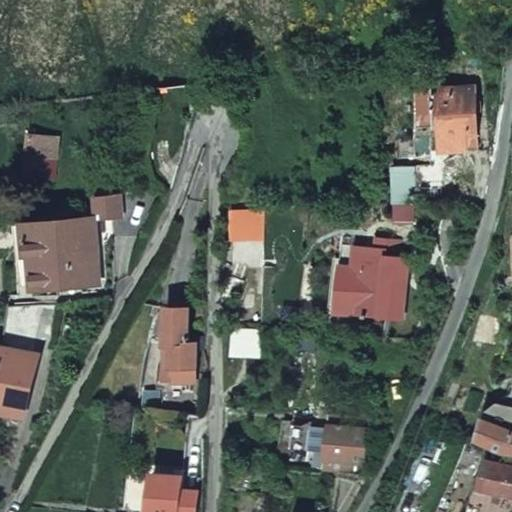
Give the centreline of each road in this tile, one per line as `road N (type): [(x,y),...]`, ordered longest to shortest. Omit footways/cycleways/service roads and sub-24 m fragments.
road 1 (residential): [(10,511),(211,118),(225,122),(228,137),(217,162),(213,511)]
road 2 (residential): [(364,511),(423,410),(486,239),(511,78)]
